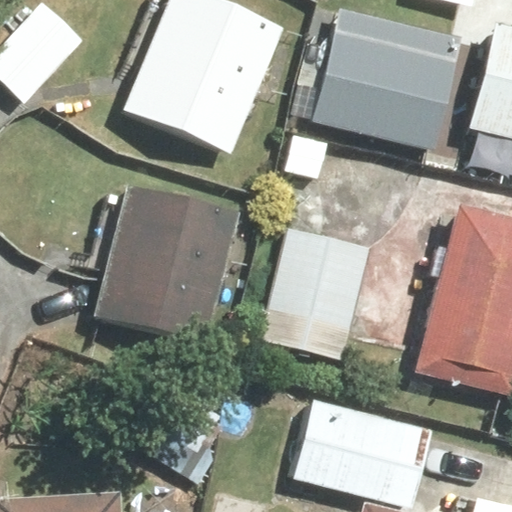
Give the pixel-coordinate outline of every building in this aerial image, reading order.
[(194,0),(159,0),(114,112),(224,157),(275,33),(194,0)] [(82,48),(34,3),(0,39),(0,81),(27,106),(82,48)] [(447,41),(332,18),(309,133),(424,156),(447,41)] [(511,31),(485,26),(459,137),(511,149),(511,31)] [(117,189),(86,321),(202,348),(233,216),(117,189)] [(511,222),(447,207),(405,379),(504,403),(511,370),(511,222)] [(363,248),(277,229),(253,344),(339,362),(363,248)] [(404,511),(426,438),(306,404),(284,481),(394,511),(404,511)] [(113,511),(113,495),(0,500),(0,511),(113,511)]
